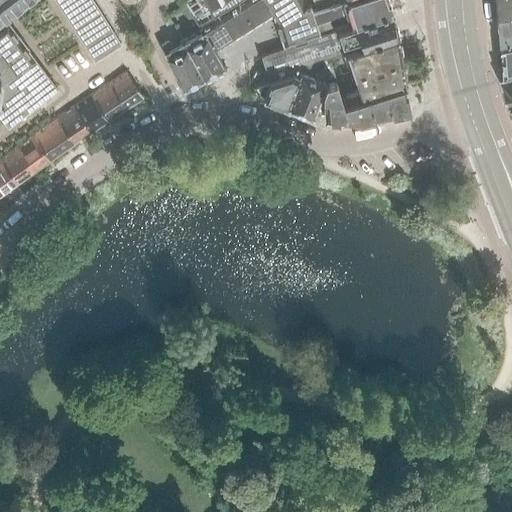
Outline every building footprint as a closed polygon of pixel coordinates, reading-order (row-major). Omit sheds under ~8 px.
[(0,0),(0,118),(5,125),(55,90),(26,47),(17,33),(11,25),(10,26),(4,17),(27,0),(0,0)] [(57,0),(96,59),(120,43),(93,0),(57,0)] [(182,0),(199,24),(218,11),(233,0),(182,0)] [(236,0),(233,0),(218,11),(234,34),(251,22),(236,0)] [(236,0),(251,22),(269,10),(261,0),(236,0)] [(309,12),(334,3),(344,0),(261,0),(269,10),(271,8),(274,17),(306,5),(309,12)] [(309,12),(316,33),(316,34),(284,45),(285,48),(392,11),(388,0),(344,0),(334,3),(309,12)] [(511,0),(500,0),(502,21),(511,19),(511,0)] [(274,17),(284,45),(316,34),(316,33),(309,12),(306,5),(274,17)] [(392,10),(392,11),(285,48),(261,56),(269,77),(298,70),(320,63),(321,59),(353,48),(396,35),(392,10)] [(215,47),(234,34),(218,11),(199,24),(215,47)] [(511,37),(511,19),(502,21),(503,39),(511,37)] [(203,33),(183,44),(201,76),(221,65),(203,33)] [(357,74),(370,70),(368,64),(376,62),(378,68),(401,61),(396,35),(353,48),(358,66),(355,66),(357,74)] [(506,58),(507,75),(511,73),(511,37),(503,39),(505,58),(506,58)] [(182,87),(201,76),(183,44),(163,54),(182,87)] [(371,74),(370,70),(357,74),(359,80),(363,78),(365,85),(403,73),(401,61),(378,68),(379,72),(371,74)] [(313,115),(331,81),(329,62),(317,66),(318,77),(300,70),(286,105),(313,115)] [(125,70),(106,83),(123,107),(141,95),(125,70)] [(286,105),(300,70),(298,70),(269,77),(255,82),(251,92),(286,105)] [(365,85),(368,97),(373,115),(403,108),(403,107),(406,102),(408,102),(405,85),(403,73),(365,85)] [(511,73),(507,75),(502,76),(506,84),(505,84),(511,101),(511,73)] [(373,115),(368,97),(352,101),(345,77),(331,81),(313,115),(324,116),(358,119),(373,115)] [(105,119),(123,107),(106,83),(88,95),(105,119)] [(87,131),(105,119),(88,95),(70,107),(87,131)] [(70,107),(52,120),(69,144),(87,131),(70,107)] [(51,156),(69,144),(52,120),(34,133),(51,156)] [(51,156),(34,133),(16,145),(33,169),(51,156)] [(16,145),(0,156),(0,160),(15,182),(33,169),(16,145)] [(0,160),(0,192),(15,182),(0,160)]
